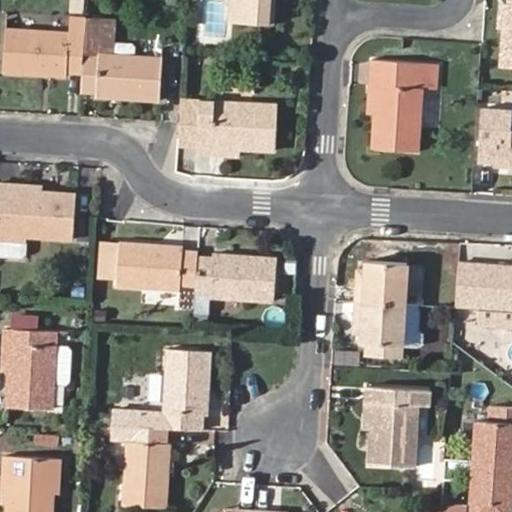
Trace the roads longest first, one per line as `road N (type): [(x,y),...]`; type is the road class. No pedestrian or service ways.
road 1 (residential): [(0,135),(131,144),(167,199),(329,204)]
road 2 (residential): [(329,204),(315,372),(280,436)]
road 3 (residential): [(334,14),(329,204)]
road 4 (residential): [(329,204),(511,214)]
road 5 (residential): [(334,14),(443,18),(458,0)]
